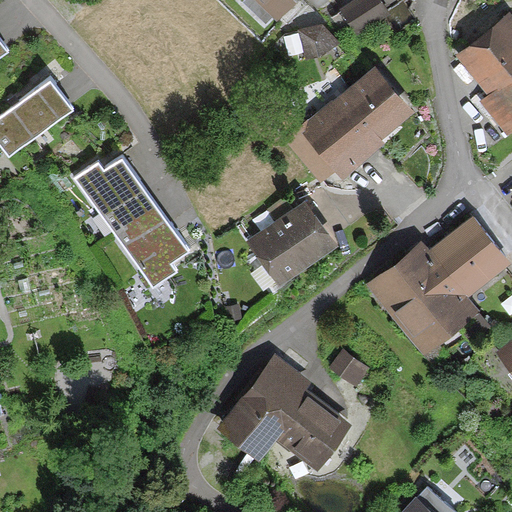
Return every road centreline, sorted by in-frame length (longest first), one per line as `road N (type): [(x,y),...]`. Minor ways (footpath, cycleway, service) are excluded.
road 1 (residential): [(462,177),(241,367),(167,468)]
road 2 (residential): [(34,0),(140,121),(173,184)]
road 3 (residential): [(436,0),(431,18),(462,140),(462,177)]
